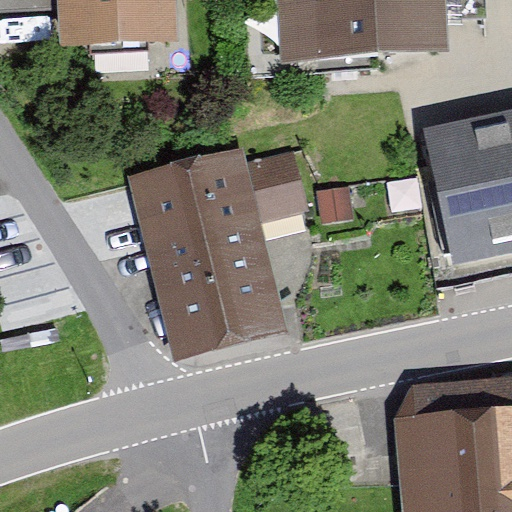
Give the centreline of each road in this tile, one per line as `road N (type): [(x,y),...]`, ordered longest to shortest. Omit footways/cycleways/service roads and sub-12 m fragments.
road 1 (tertiary): [(0,459),(238,377),(511,326)]
road 2 (track): [(166,397),(0,117)]
